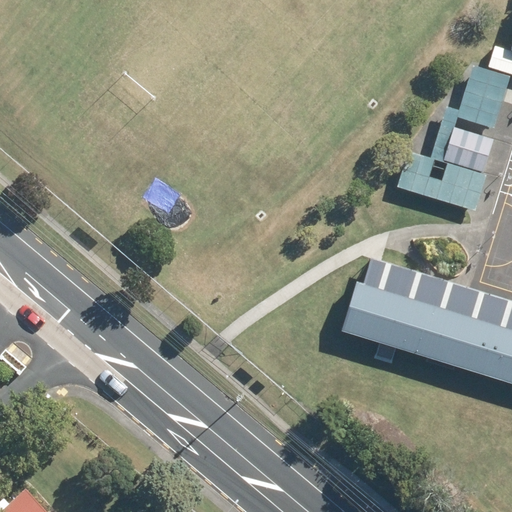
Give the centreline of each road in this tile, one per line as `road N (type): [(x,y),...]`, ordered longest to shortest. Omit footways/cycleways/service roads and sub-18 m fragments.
road 1 (secondary): [(81,317),(301,511)]
road 2 (residential): [(81,317),(0,414)]
